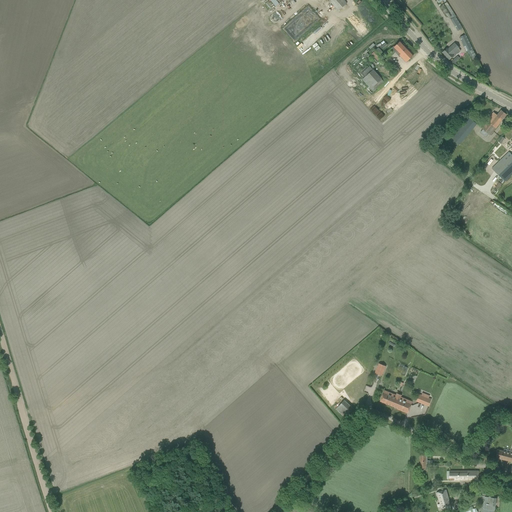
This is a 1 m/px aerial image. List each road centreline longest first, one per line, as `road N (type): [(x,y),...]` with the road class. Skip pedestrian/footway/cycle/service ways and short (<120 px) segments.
road 1 (track): [(54,511),(0,333)]
road 2 (tertiary): [(511,105),(439,64),(377,0)]
road 3 (unclassified): [(511,472),(467,461),(377,409),(360,412)]
road 4 (track): [(272,511),(360,412)]
